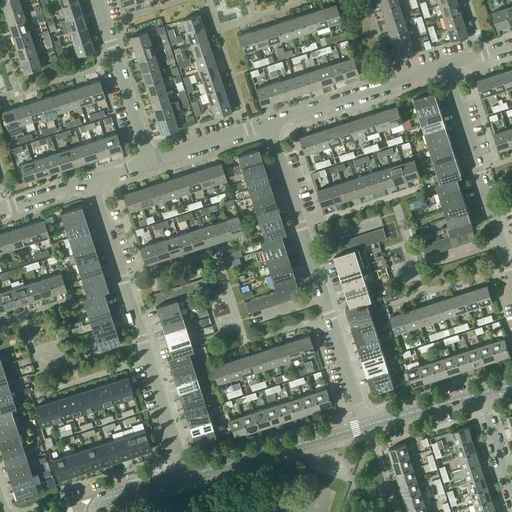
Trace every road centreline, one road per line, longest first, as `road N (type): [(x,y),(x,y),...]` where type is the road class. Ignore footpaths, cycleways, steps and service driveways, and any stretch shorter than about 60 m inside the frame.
road 1 (residential): [(365,425),(267,123)]
road 2 (residential): [(184,477),(89,180)]
road 3 (residential): [(511,274),(444,67)]
road 4 (tertiary): [(184,477),(365,425)]
road 5 (residential): [(267,123),(444,67)]
road 6 (residential): [(148,160),(97,0)]
road 7 (residential): [(148,160),(267,123)]
road 8 (tertiary): [(365,425),(481,393)]
